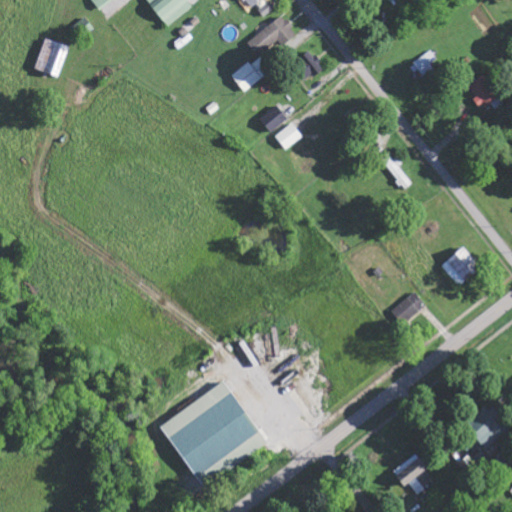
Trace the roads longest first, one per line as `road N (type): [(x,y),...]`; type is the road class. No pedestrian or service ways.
road 1 (tertiary): [(238,511),(511,299)]
road 2 (residential): [(511,257),(306,0)]
